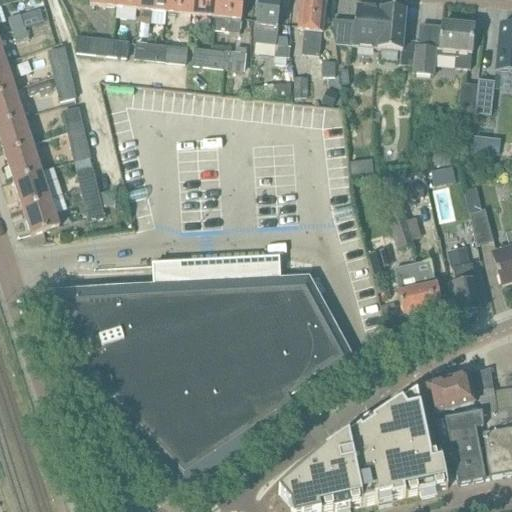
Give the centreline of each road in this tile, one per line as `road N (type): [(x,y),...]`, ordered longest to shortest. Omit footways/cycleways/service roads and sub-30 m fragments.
road 1 (tertiary): [(511,324),(383,389),(245,492)]
road 2 (residential): [(0,242),(48,390),(137,511)]
